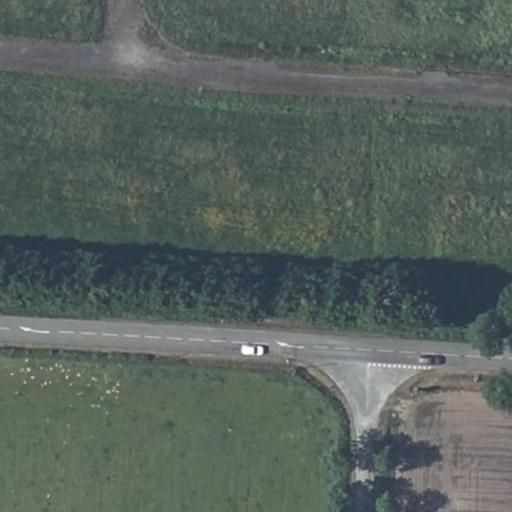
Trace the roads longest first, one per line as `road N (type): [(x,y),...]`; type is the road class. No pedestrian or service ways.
road 1 (tertiary): [(373,346),(0,327)]
road 2 (unclassified): [(373,346),(367,511)]
road 3 (tertiary): [(511,355),(373,346)]
